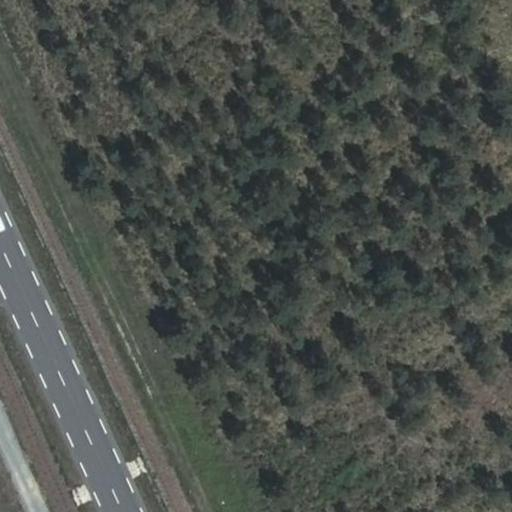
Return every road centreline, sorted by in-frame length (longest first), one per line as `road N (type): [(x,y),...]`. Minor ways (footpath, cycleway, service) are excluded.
road 1 (track): [(0,40),(212,511)]
road 2 (primary): [(126,511),(0,235)]
